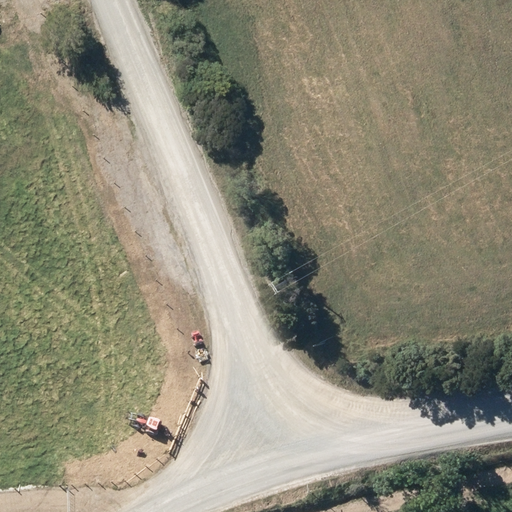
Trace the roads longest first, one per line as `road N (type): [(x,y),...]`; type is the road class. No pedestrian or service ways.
road 1 (tertiary): [(279,451),(109,0)]
road 2 (tertiary): [(511,414),(279,451)]
road 3 (unclassified): [(145,511),(192,484),(279,451)]
